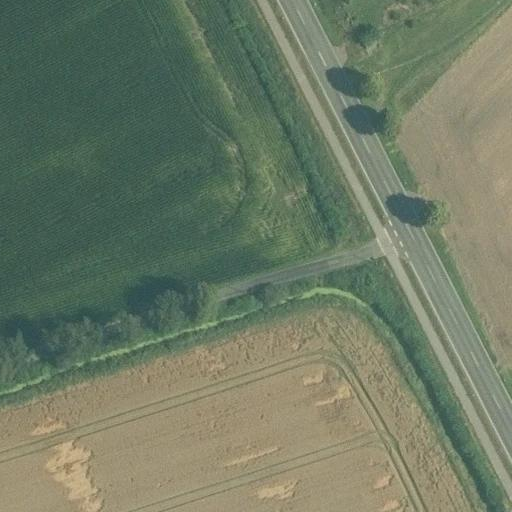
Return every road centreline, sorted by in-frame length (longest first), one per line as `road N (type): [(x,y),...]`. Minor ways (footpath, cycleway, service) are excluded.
road 1 (residential): [(409,233),(0,365)]
road 2 (secondary): [(291,0),(409,233)]
road 3 (secondary): [(409,233),(511,428)]
